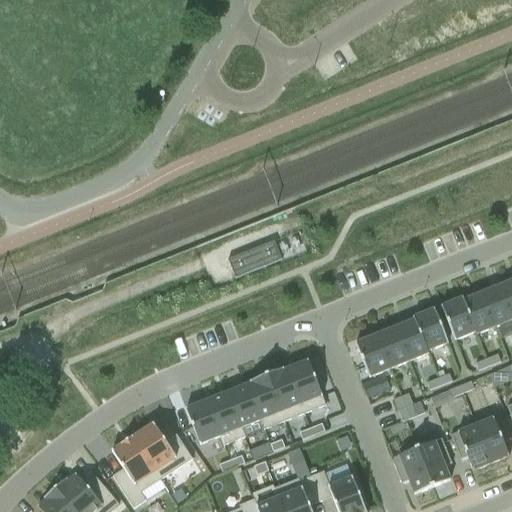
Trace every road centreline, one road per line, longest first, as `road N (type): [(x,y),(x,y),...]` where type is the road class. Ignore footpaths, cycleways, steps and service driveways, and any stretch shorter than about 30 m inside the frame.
road 1 (residential): [(319,317),(169,377),(54,450),(0,500)]
road 2 (unclassified): [(11,216),(137,166),(195,74)]
road 3 (residential): [(394,511),(319,317)]
road 4 (residential): [(511,238),(319,317)]
road 5 (unclassified): [(288,70),(394,0)]
